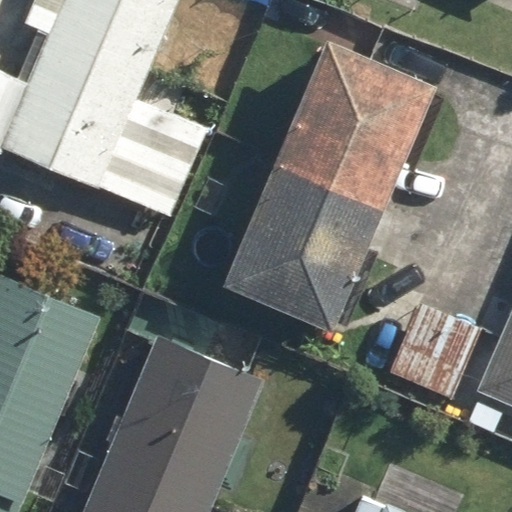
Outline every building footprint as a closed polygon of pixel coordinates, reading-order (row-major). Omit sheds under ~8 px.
[(0,149),(6,153),(10,145),(177,215),(216,123),(147,94),(186,0),(39,0),(32,19),(57,30),(35,81),(0,65),(0,149)] [(449,73),(340,28),(235,276),(345,321),(449,73)] [(25,511),(109,310),(0,264),(0,511),(25,511)] [(457,395),(487,322),(421,295),(391,368),(457,395)] [(511,321),(484,386),(511,398),(511,321)] [(215,511),(273,375),(163,330),(87,511),(67,511),(62,510),(61,511),(215,511)] [(431,511),(397,497),(394,502),(369,491),(360,511),(431,511)]
